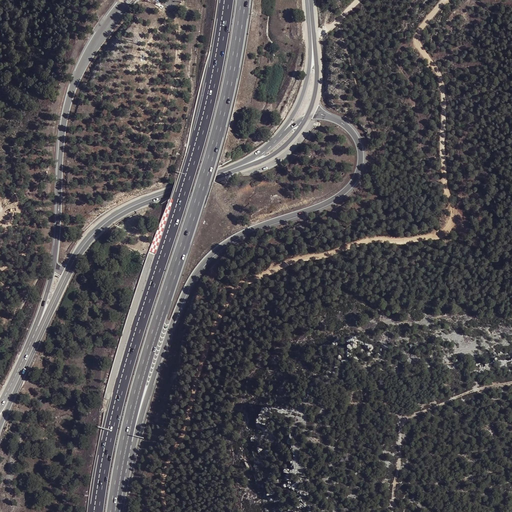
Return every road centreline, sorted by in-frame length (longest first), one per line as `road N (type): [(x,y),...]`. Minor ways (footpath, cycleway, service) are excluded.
road 1 (track): [(170,511),(169,462),(236,294),(296,262),(415,236),(446,217),(443,72),(422,35),(446,0)]
road 2 (motorway): [(226,0),(182,196),(126,369),(97,511)]
road 3 (motorway): [(124,440),(139,424),(176,313),(202,264),(233,238),(331,199),(357,175),(356,137),(315,113)]
road 4 (motorway): [(124,440),(225,99),(242,0)]
road 5 (motorway): [(129,0),(86,59),(66,110),(54,265)]
road 6 (secondary): [(68,269),(117,213),(247,164)]
